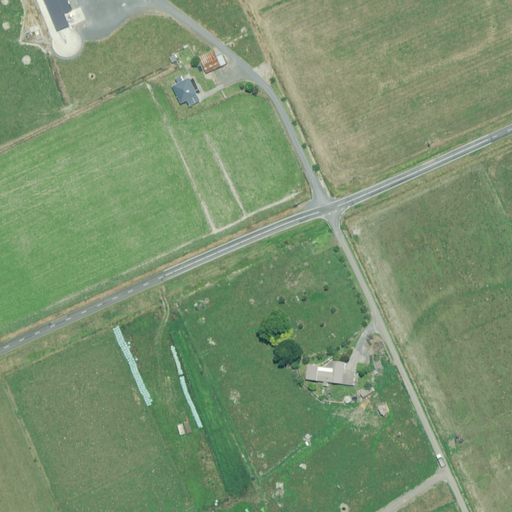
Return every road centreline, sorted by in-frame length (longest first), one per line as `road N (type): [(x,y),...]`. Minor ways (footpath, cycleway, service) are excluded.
road 1 (unclassified): [(328,209),(0,351)]
road 2 (unclassified): [(328,209),(465,511)]
road 3 (unclassified): [(511,128),(328,209)]
